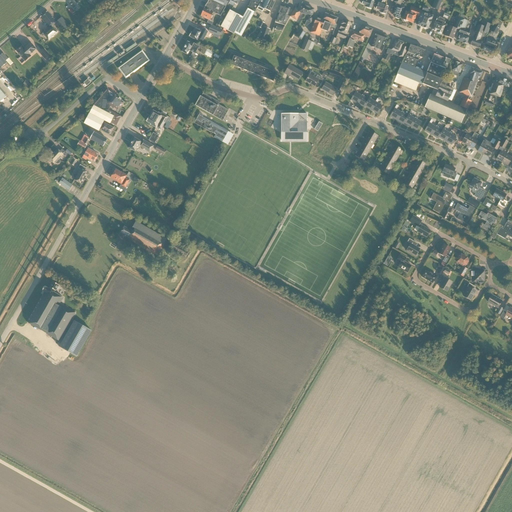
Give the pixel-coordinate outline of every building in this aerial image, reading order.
[(208,0),(207,3),(206,3),(204,8),(203,8),(200,15),(201,16),(204,17),(204,18),(208,20),(207,23),(212,25),(213,22),(212,21),(214,17),(212,16),(213,13),(220,16),(229,0),(208,0)] [(234,34),(234,33),(241,37),(241,36),(244,31),(255,13),(254,13),(259,2),(254,0),(250,0),(248,6),(247,8),(248,9),(243,17),(230,10),(220,26),(226,29),(226,30),(228,31),(230,32),(234,34)] [(264,0),(263,2),(262,5),(259,4),(257,9),(262,12),(264,9),(270,12),(275,0),(264,0)] [(363,0),(362,4),(367,6),(366,7),(371,9),(374,2),(369,0),(363,0)] [(385,14),(388,7),(383,5),(385,0),(379,0),(378,4),(376,9),(381,11),(380,12),(385,14)] [(394,0),(394,2),(396,4),(392,15),(396,16),(395,18),(399,19),(401,13),(402,12),(404,8),(400,6),(402,0),(394,0)] [(435,0),(432,8),(438,10),(442,0),(435,0)] [(477,12),(481,13),(485,3),(481,2),(479,6),(477,12)] [(285,26),(287,21),(290,17),(287,16),(290,8),(280,4),(276,15),(277,16),(275,22),(285,26)] [(305,14),(307,7),(301,5),(300,8),(299,8),(298,10),(294,8),(290,16),(296,20),(300,13),(305,14)] [(307,7),(305,14),(309,16),(306,20),(311,23),(313,17),(311,17),(313,13),(312,12),(313,9),(307,7)] [(406,11),(403,20),(404,21),(406,22),(407,21),(413,23),(414,19),(415,18),(416,15),(419,16),(420,11),(410,8),(410,9),(407,8),(406,11)] [(425,29),(426,29),(427,29),(429,24),(430,23),(431,23),(431,22),(431,20),(432,16),(425,13),(427,10),(423,8),(421,12),(419,18),(419,19),(417,25),(423,28),(424,28),(424,29),(425,29)] [(40,17),(47,26),(48,25),(49,27),(43,33),(49,40),(57,32),(51,25),(56,22),(47,11),(40,17)] [(335,24),(338,18),(325,13),(323,19),(316,17),(310,33),(319,36),(321,29),(327,32),(330,26),(330,27),(335,29),(336,25),(335,24)] [(446,20),(449,15),(444,13),(443,17),(444,17),(443,19),(438,17),(435,22),(435,21),(434,24),(434,25),(432,30),(437,32),(438,33),(439,34),(441,34),(445,26),(444,25),(446,20)] [(464,19),(465,16),(460,14),(458,17),(455,24),(454,25),(453,25),(449,23),(446,32),(445,36),(453,39),(456,29),(457,29),(459,30),(464,19)] [(67,24),(62,17),(57,21),(62,28),(67,24)] [(467,44),(469,36),(468,36),(469,31),(465,30),(468,21),(464,19),(459,30),(458,32),(460,33),(457,40),(467,44)] [(342,20),(340,25),(341,25),(340,29),(342,30),(341,32),(339,31),(337,36),(345,39),(347,35),(346,34),(351,23),(345,21),(342,20)] [(487,34),(491,24),(486,22),(485,26),(478,24),(475,31),(477,32),(474,38),(473,38),(470,45),(479,48),(481,43),(482,43),(483,42),(486,33),(487,34)] [(500,27),(496,24),(495,24),(491,31),(496,34),(500,27)] [(362,25),(359,33),(353,31),(350,37),(362,42),(363,39),(364,37),(365,37),(369,38),(372,29),(362,25)] [(208,32),(219,36),(222,31),(211,26),(208,32)] [(270,29),(263,27),(259,39),(266,41),(270,29)] [(203,29),(201,32),(196,28),(193,33),(192,32),(189,36),(197,40),(198,38),(203,41),(208,32),(203,29)] [(296,36),(301,40),(306,32),(300,29),(296,36)] [(376,32),(374,37),(374,38),(371,46),(382,51),(384,45),(383,45),(385,41),(384,41),(386,36),(376,32)] [(352,48),(355,41),(351,40),(351,39),(348,38),(345,45),(352,48)] [(497,42),(487,38),(484,44),(483,44),(481,49),(492,53),(494,48),(495,49),(497,42)] [(308,50),(311,51),(315,43),(305,39),(300,49),(307,52),(308,50)] [(395,39),(392,48),(399,51),(397,56),(403,58),(407,48),(402,46),(404,42),(395,39)] [(193,45),(187,42),(182,52),(187,55),(190,51),(193,53),(195,54),(198,48),(201,50),(200,53),(204,55),(207,49),(195,43),(195,44),(193,43),(193,45)] [(24,48),(22,46),(16,51),(25,61),(31,56),(30,54),(36,49),(31,43),(24,48)] [(126,52),(136,45),(135,43),(125,50),(126,52)] [(407,52),(419,57),(422,58),(425,50),(410,45),(407,52)] [(46,60),(50,56),(44,49),(40,53),(46,60)] [(213,52),(207,49),(204,54),(210,58),(213,52)] [(150,60),(142,50),(118,68),(126,78),(130,75),(129,74),(133,72),(134,72),(150,60)] [(419,57),(407,52),(406,55),(405,55),(402,62),(397,74),(394,82),(415,91),(419,83),(422,85),(429,87),(433,89),(438,91),(442,81),(440,81),(441,79),(444,70),(445,70),(446,68),(446,67),(447,64),(448,64),(450,59),(446,58),(445,58),(442,57),(441,57),(434,55),(426,73),(415,68),(418,60),(419,57)] [(234,61),(233,65),(277,81),(280,71),(232,53),(230,59),(234,61)] [(113,61),(118,57),(117,55),(107,62),(108,64),(113,61)] [(357,79),(364,65),(359,62),(351,76),(357,79)] [(455,62),(452,70),(453,70),(452,74),(457,76),(459,72),(460,73),(461,69),(460,68),(462,64),(459,63),(458,62),(457,62),(456,62),(455,62)] [(303,73),(289,65),(284,73),(289,76),(290,76),(298,81),(303,73)] [(464,77),(459,92),(472,97),(477,85),(480,77),(482,72),(472,68),(470,73),(471,74),(469,79),(464,77)] [(314,77),(315,74),(311,72),(310,74),(309,74),(305,81),(314,86),(317,82),(320,84),(323,79),(317,75),(316,78),(314,77)] [(502,91),(503,86),(508,88),(510,82),(499,78),(497,83),(493,82),(489,93),(500,97),(502,91)] [(450,96),(453,89),(446,86),(447,83),(442,81),(438,91),(433,89),(431,94),(448,101),(450,96)] [(333,96),(337,89),(325,82),(321,89),(333,96)] [(96,103),(108,109),(110,106),(113,109),(114,108),(118,111),(124,103),(115,95),(113,98),(113,97),(111,100),(110,102),(109,102),(108,103),(107,103),(113,95),(107,90),(96,103)] [(362,96),(357,93),(357,92),(356,91),(351,100),(357,104),(362,96)] [(228,111),(228,110),(219,105),(220,103),(215,100),(203,93),(201,96),(200,96),(195,105),(222,121),(228,111)] [(467,110),(430,94),(425,107),(461,123),(467,110)] [(368,99),(363,96),(364,96),(362,95),(362,96),(357,104),(364,107),(364,106),(368,99)] [(368,99),(364,106),(371,110),(376,102),(375,102),(370,99),(371,98),(369,97),(368,99)] [(460,106),(468,110),(472,101),(464,97),(460,106)] [(376,102),(371,110),(378,114),(382,106),(377,103),(379,99),(377,98),(375,102),(376,102)] [(115,113),(108,109),(96,103),(94,105),(90,113),(90,112),(84,123),(99,131),(104,121),(107,123),(108,122),(110,123),(114,116),(115,113)] [(396,120),(401,112),(396,109),(398,106),(397,105),(395,108),(394,108),(390,116),(396,120)] [(171,123),(170,122),(171,119),(163,114),(163,115),(159,113),(158,113),(153,110),(150,115),(160,120),(159,121),(164,124),(165,124),(165,123),(166,124),(165,127),(168,129),(171,123)] [(175,119),(178,115),(170,110),(168,115),(175,119)] [(401,112),(396,120),(403,124),(404,123),(408,116),(403,113),(403,112),(402,111),(401,112)] [(222,142),(228,131),(202,117),(203,115),(200,113),(194,123),(211,132),(216,134),(214,137),(222,142)] [(281,126),(281,140),(307,140),(307,114),(293,114),(281,114),(281,119),(283,119),(283,126),(281,126)] [(415,118),(410,115),(410,114),(409,114),(408,116),(404,123),(410,126),(415,118)] [(161,130),(164,124),(159,121),(160,120),(150,115),(150,116),(149,116),(149,117),(148,117),(147,117),(146,119),(147,121),(146,121),(151,124),(151,125),(156,128),(156,127),(161,130)] [(415,118),(410,126),(417,130),(421,122),(416,119),(417,118),(415,117),(415,118)] [(431,135),(436,127),(431,124),(433,120),(431,119),(429,123),(424,131),(431,135)] [(344,121),(326,151),(335,157),(353,126),(344,121)] [(113,128),(104,122),(100,129),(109,135),(113,128)] [(316,126),(314,129),(318,131),(322,124),(319,122),(316,126)] [(436,127),(431,135),(438,139),(439,137),(442,130),(437,128),(438,127),(436,126),(436,127)] [(450,133),(449,133),(445,130),(445,129),(443,128),(442,130),(439,137),(445,141),(450,133)] [(366,137),(374,142),(378,136),(370,131),(366,137)] [(467,145),(472,137),(466,134),(467,132),(465,131),(461,137),(464,138),(461,142),(467,145)] [(94,132),(90,139),(103,146),(107,139),(94,132)] [(159,136),(153,132),(149,140),(154,143),(159,136)] [(450,133),(445,141),(451,145),(456,137),(451,134),(451,133),(450,132),(449,133),(450,133)] [(477,146),(481,140),(477,137),(478,135),(474,133),(472,137),(467,145),(473,148),(475,145),(477,146)] [(80,141),(86,145),(89,140),(87,139),(88,137),(84,135),(80,141)] [(363,143),(371,148),(374,142),(366,137),(363,143)] [(143,140),(142,142),(134,138),(129,148),(135,151),(137,147),(138,148),(139,146),(150,152),(153,146),(143,140)] [(504,148),(508,140),(503,138),(499,145),(500,146),(496,154),(498,155),(496,159),(502,162),(506,154),(501,151),(503,147),(504,148)] [(477,151),(483,154),(490,142),(484,139),(483,141),(481,140),(477,146),(479,147),(477,151)] [(86,145),(80,141),(79,141),(77,146),(84,150),(86,145)] [(490,142),(483,154),(489,157),(493,150),(493,149),(494,149),(496,150),(500,144),(495,141),(493,144),(490,142)] [(288,147),(303,154),(305,150),(291,142),(288,147)] [(359,149),(367,154),(371,148),(363,143),(359,149)] [(390,151),(399,156),(402,150),(394,145),(390,151)] [(166,151),(157,146),(155,150),(163,155),(166,151)] [(60,151),(57,148),(48,158),(55,164),(56,163),(56,164),(57,164),(58,164),(59,163),(60,163),(60,162),(60,161),(60,160),(59,159),(63,155),(65,156),(67,153),(62,149),(60,151)] [(94,161),(98,155),(93,153),(94,152),(88,148),(83,156),(82,158),(86,160),(87,158),(91,161),(92,160),(94,161)] [(364,160),(367,154),(359,149),(355,155),(364,160)] [(387,157),(395,162),(399,156),(390,151),(387,157)] [(506,154),(502,162),(507,165),(509,161),(511,163),(511,162),(511,156),(511,157),(506,154)] [(383,163),(391,168),(395,162),(387,157),(383,163)] [(415,165),(423,170),(426,164),(418,159),(415,165)] [(388,174),(391,168),(383,163),(380,169),(388,174)] [(454,180),(456,174),(453,173),(453,172),(455,168),(445,164),(442,171),(445,173),(444,176),(449,178),(453,180),(454,180)] [(75,179),(74,179),(82,184),(88,173),(84,171),(86,168),(80,165),(78,168),(80,169),(77,174),(76,174),(75,174),(74,175),(73,176),(73,177),(73,178),(74,178),(74,179),(75,179)] [(411,171),(419,176),(423,170),(415,165),(411,171)] [(126,188),(125,187),(129,180),(125,178),(127,175),(121,172),(121,173),(116,170),(111,177),(117,181),(121,184),(121,185),(119,188),(124,190),(126,188)] [(407,177),(416,182),(419,176),(411,171),(407,177)] [(412,188),(416,182),(407,177),(404,183),(412,188)] [(62,178),(59,183),(69,190),(72,185),(62,178)] [(449,188),(450,186),(450,184),(452,181),(446,178),(443,185),(448,188),(449,188)] [(482,197),(485,191),(484,190),(483,189),(479,187),(479,186),(482,182),(479,181),(477,180),(474,178),(470,186),(473,187),(472,189),(473,191),(475,193),(476,193),(475,193),(482,197)] [(498,204),(504,208),(507,202),(503,200),(506,194),(496,189),(492,196),(500,200),(498,204)] [(433,193),(430,199),(436,202),(432,210),(439,213),(446,200),(449,202),(452,196),(445,192),(442,198),(433,193)] [(457,203),(454,209),(463,214),(461,217),(458,215),(457,219),(465,223),(471,213),(472,214),(475,208),(469,205),(468,209),(457,203)] [(486,215),(481,211),(478,216),(486,221),(484,225),(482,224),(480,228),(487,232),(492,223),(493,223),(493,224),(494,222),(497,218),(494,217),(488,213),(486,215)] [(421,220),(413,215),(409,221),(420,227),(417,232),(426,237),(430,230),(421,225),(419,224),(421,220)] [(129,240),(158,256),(167,239),(136,221),(131,230),(129,229),(124,226),(121,232),(125,235),(125,236),(130,239),(129,240)] [(511,227),(511,228),(511,226),(511,225),(506,222),(502,229),(500,227),(496,234),(504,238),(506,234),(511,237),(511,227)] [(410,244),(406,251),(416,256),(420,249),(413,245),(415,242),(409,239),(407,242),(410,244)] [(170,251),(184,260),(190,249),(176,241),(170,251)] [(444,244),(438,253),(445,257),(442,261),(446,263),(450,257),(446,255),(450,248),(444,244)] [(398,267),(407,272),(411,265),(404,261),(406,258),(400,254),(396,261),(400,263),(398,267)] [(457,255),(455,258),(456,262),(463,265),(466,264),(468,261),(467,258),(464,256),(462,256),(459,254),(457,255)] [(445,268),(438,264),(436,267),(440,269),(437,273),(441,275),(445,268)] [(458,274),(463,277),(467,269),(462,266),(458,274)] [(474,271),(474,281),(478,281),(478,282),(479,283),(480,284),(482,284),(483,283),(484,282),(484,281),(484,271),(480,271),(480,266),(472,266),(472,271),(474,271)] [(422,277),(432,283),(437,276),(426,270),(422,277)] [(445,278),(439,287),(447,291),(452,282),(445,278)] [(55,291),(59,285),(53,281),(49,288),(45,286),(45,287),(43,287),(42,289),(43,290),(45,292),(42,295),(43,295),(27,322),(60,341),(76,313),(60,303),(63,297),(53,292),(54,290),(55,291)] [(468,287),(463,296),(471,300),(476,291),(473,290),(475,287),(469,283),(467,286),(468,287)] [(503,301),(492,295),(488,302),(498,308),(503,301)] [(511,308),(511,307),(508,313),(504,311),(500,317),(504,319),(507,315),(511,317),(511,308)] [(74,320),(58,346),(76,356),(91,331),(74,320)]
